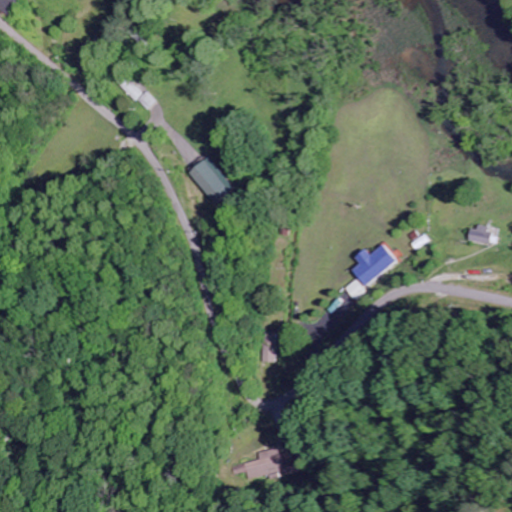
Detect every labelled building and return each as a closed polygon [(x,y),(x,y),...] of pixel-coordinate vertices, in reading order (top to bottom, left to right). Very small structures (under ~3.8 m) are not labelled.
[(252,189),(228,158),(206,176),(229,206),(252,189)] [(497,244),(500,230),(478,226),(476,240),(497,244)] [(375,255),(369,247),(359,256),(365,263),(357,270),(374,288),(404,261),(388,244),(375,255)] [(353,289),(365,303),(376,293),(364,279),(353,289)] [(268,362),(281,362),(282,334),(269,333),(268,362)] [(269,460),(253,463),(257,480),(310,469),(307,454),(289,457),(287,448),(267,452),(269,460)]
